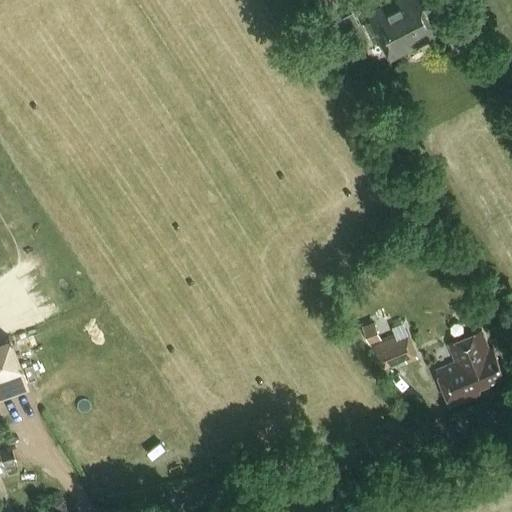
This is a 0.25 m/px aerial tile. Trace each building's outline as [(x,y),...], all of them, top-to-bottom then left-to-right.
[(347,30),(331,0),(311,0),(305,3),(325,41),(347,30)] [(438,0),(394,0),(367,14),(389,58),(437,34),(427,15),(442,8),(438,0)] [(455,363),(436,370),(451,409),(484,396),(481,386),(505,376),(494,348),(490,350),(482,329),(447,343),(455,363)] [(397,337),(397,335),(373,344),(383,368),(406,359),(408,362),(419,358),(408,332),(397,337)] [(0,348),(0,380),(20,374),(10,345),(0,348)] [(11,448),(0,450),(0,458),(1,463),(14,459),(11,448)]
